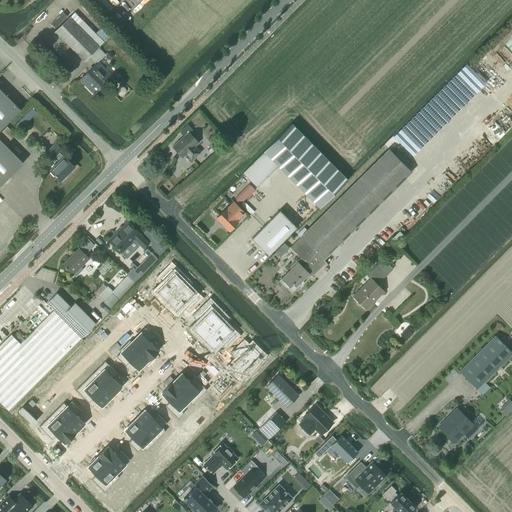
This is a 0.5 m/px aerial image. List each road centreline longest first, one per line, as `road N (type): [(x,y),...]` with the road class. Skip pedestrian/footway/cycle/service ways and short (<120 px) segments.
road 1 (unclassified): [(452,495),(119,163)]
road 2 (unknown): [(276,319),(511,72)]
road 3 (tertiary): [(119,163),(286,0)]
road 4 (residential): [(50,478),(180,349)]
road 5 (tertiary): [(0,282),(119,163)]
road 6 (unclassified): [(119,163),(0,44)]
